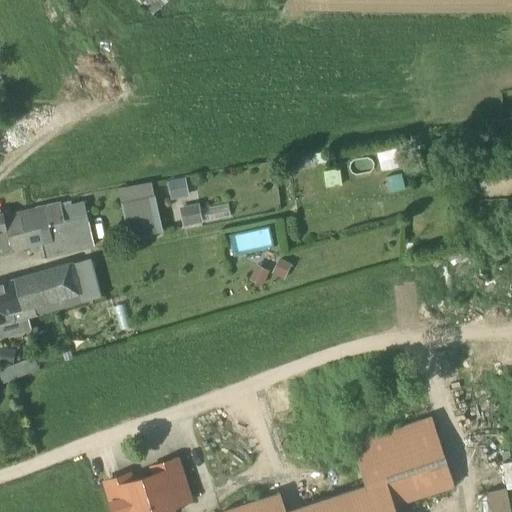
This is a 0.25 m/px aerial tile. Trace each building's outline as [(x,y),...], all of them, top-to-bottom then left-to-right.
[(142,0),(153,14),(170,0),(142,0)] [(380,169),(398,166),(396,149),(378,152),(380,169)] [(121,204),(129,237),(162,230),(154,197),(121,204)] [(42,244),(45,258),(94,246),(84,203),(61,208),(60,203),(34,209),(42,244)] [(180,210),(184,225),(201,222),(197,206),(180,210)] [(34,209),(19,213),(27,248),(42,244),(34,209)] [(12,251),(27,248),(19,213),(3,216),(12,251)] [(3,214),(0,214),(0,253),(12,251),(3,216),(3,214)] [(231,235),(236,254),(273,245),(269,226),(231,235)] [(4,283),(14,322),(81,304),(71,264),(4,283)] [(0,325),(13,322),(14,322),(4,283),(0,284),(0,325)] [(0,325),(0,336),(16,332),(13,322),(0,325)] [(4,369),(9,381),(13,380),(27,374),(22,362),(4,369)] [(351,444),(366,485),(386,478),(395,505),(455,484),(431,416),(351,444)] [(124,511),(128,511),(173,511),(172,505),(189,499),(177,460),(152,468),(155,474),(122,485),(126,497),(111,502),(114,511),(124,511)] [(105,483),(111,502),(126,497),(122,485),(120,478),(105,483)] [(366,485),(287,511),(286,511),(397,511),(395,505),(386,478),(366,485)] [(511,511),(511,490),(511,485),(492,489),(497,511),(511,511)] [(495,511),(490,491),(480,494),(484,511),(495,511)] [(280,493),(260,500),(264,511),(286,511),(287,511),(280,493)] [(264,511),(260,500),(224,511),(264,511)]
